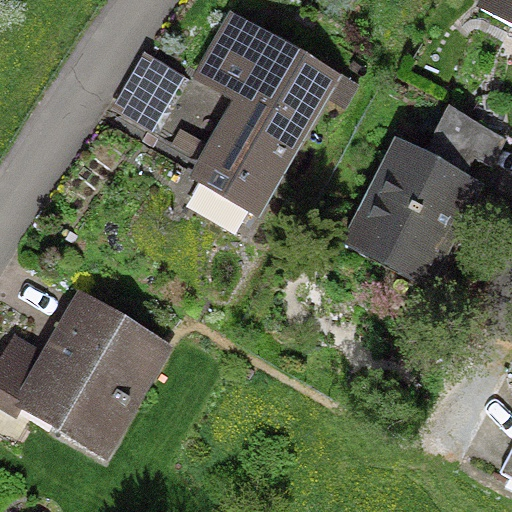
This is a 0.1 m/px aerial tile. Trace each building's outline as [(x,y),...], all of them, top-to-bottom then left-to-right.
[(511,0),(479,0),(477,5),(511,23),(511,0)] [(233,100),(189,177),(261,217),(328,99),(346,110),(360,84),(230,11),(193,77),(233,100)] [(145,51),(111,107),(151,131),(184,75),(145,51)] [(450,104),(426,151),(484,181),(507,136),(450,104)] [(396,135),(341,242),(429,288),(484,181),(426,151),(396,135)] [(15,334),(0,358),(0,392),(24,407),(107,458),(175,347),(79,288),(42,350),(15,334)] [(0,408),(17,419),(24,407),(0,392),(0,408)] [(511,450),(501,472),(511,478),(511,450)]
